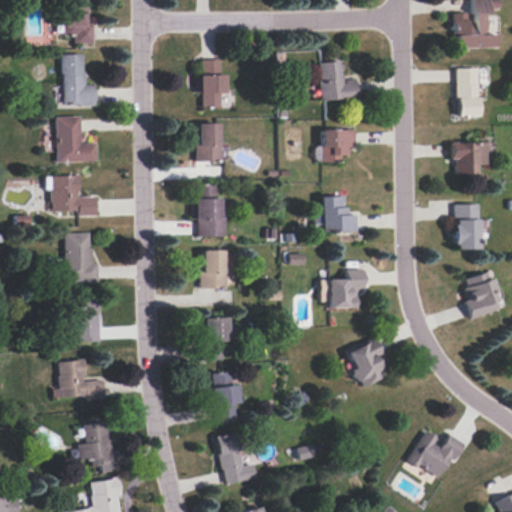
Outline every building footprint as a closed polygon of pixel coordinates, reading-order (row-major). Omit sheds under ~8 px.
[(92,15),(93,41),(66,42),(66,34),(54,35),(51,0),(78,0),(80,15),(92,15)] [(494,0),(494,6),(482,6),(482,29),(494,29),(494,49),(446,49),(446,4),(461,4),(461,0),(494,0)] [(77,51),(51,52),(52,103),(89,103),(88,80),(78,81),(77,51)] [(213,52),(214,102),(189,103),(188,75),(190,75),(190,52),(213,52)] [(349,71),(334,73),(333,53),(309,55),(313,99),(351,96),(349,71)] [(477,63),(477,92),(472,92),(472,115),(448,115),(447,64),(477,63)] [(91,138),(92,161),(51,162),(50,111),(74,110),(75,139),(91,138)] [(347,119),(349,143),(334,144),(336,159),(308,162),(305,122),(347,119)] [(185,122),(186,160),(213,159),(211,121),(185,122)] [(443,137),(443,156),(448,156),(449,177),(482,176),(481,136),(443,137)] [(219,234),(192,234),(192,221),(184,221),(183,177),(210,177),(210,214),(219,214),(219,234)] [(70,178),(71,198),(92,198),(92,216),(72,217),(72,211),(46,212),(45,179),(70,178)] [(348,206),(339,207),(337,189),(305,191),(308,239),(351,236),(348,206)] [(445,194),(447,255),(474,254),(472,194),(445,194)] [(89,258),(89,281),(61,281),(61,228),(82,228),(82,258),(89,258)] [(191,247),(191,287),(219,287),(219,247),(191,247)] [(301,254),(287,253),(287,264),(301,265),(301,254)] [(484,261),(501,304),(464,319),(453,291),(460,289),(454,273),(484,261)] [(359,264),(360,286),(353,286),(354,307),(318,309),(316,273),(335,272),(335,265),(359,264)] [(90,289),(92,337),(66,338),(64,290),(90,289)] [(221,316),(228,351),(200,356),(194,321),(221,316)] [(367,339),(383,367),(353,384),(337,357),(367,339)] [(99,372),(100,394),(53,396),(50,356),(78,355),(79,374),(99,372)] [(212,418),(209,406),(204,407),(197,370),(228,364),(237,413),(212,418)] [(68,441),(74,474),(123,466),(113,410),(75,417),(78,439),(68,441)] [(465,438),(453,456),(450,454),(434,478),(402,458),(423,426),(432,432),(429,437),(437,442),(447,427),(465,438)] [(240,428),(252,472),(219,481),(207,437),(240,428)] [(120,511),(111,471),(78,479),(83,500),(53,507),(54,511),(120,511)] [(511,511),(511,478),(485,493),(495,511),(493,511),(511,511)] [(0,511),(0,491),(13,493),(10,511),(0,511)] [(254,499),(257,511),(225,511),(224,508),(254,499)]
